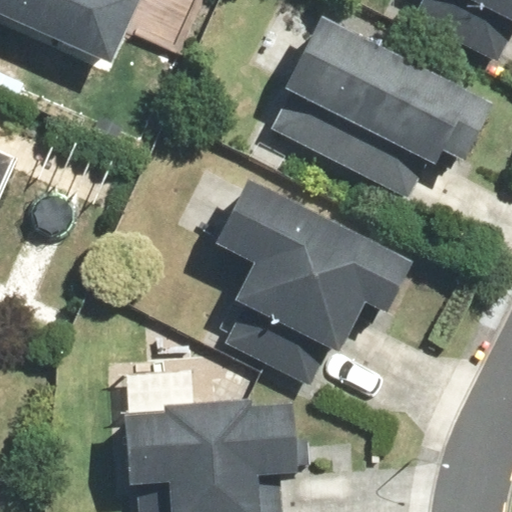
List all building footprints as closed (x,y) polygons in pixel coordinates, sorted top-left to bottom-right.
[(6,0),(117,48),(138,0),(6,0)] [(511,0),(430,0),(511,39),(511,0)] [(425,159),(447,170),(477,113),(304,22),(268,91),(419,171),(425,159)] [(0,180),(20,139),(0,129),(0,180)] [(346,308),(372,321),(398,271),(207,171),(184,215),(211,230),(200,251),(239,271),(221,304),(320,357),(346,308)] [(307,447),(277,446),(277,417),(186,413),(187,375),(164,374),(166,367),(109,366),(108,391),(120,391),(119,421),(106,421),(105,489),(158,490),(157,511),(275,511),(276,471),(307,472),(307,447)]
